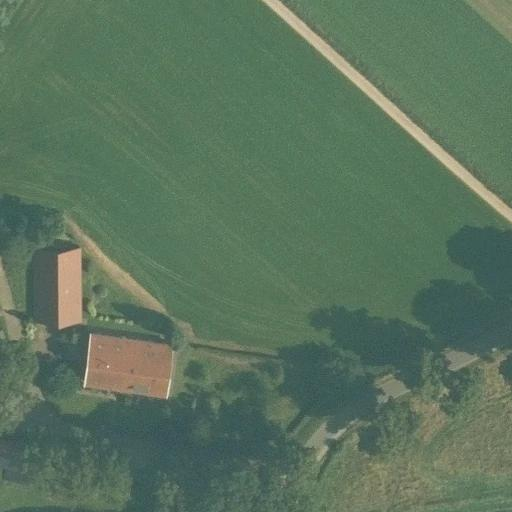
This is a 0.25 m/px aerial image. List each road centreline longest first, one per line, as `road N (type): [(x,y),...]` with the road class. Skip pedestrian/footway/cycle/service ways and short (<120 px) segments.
road 1 (unknown): [(511,212),(271,0)]
road 2 (tertiary): [(287,511),(311,454),(352,414),(511,330)]
